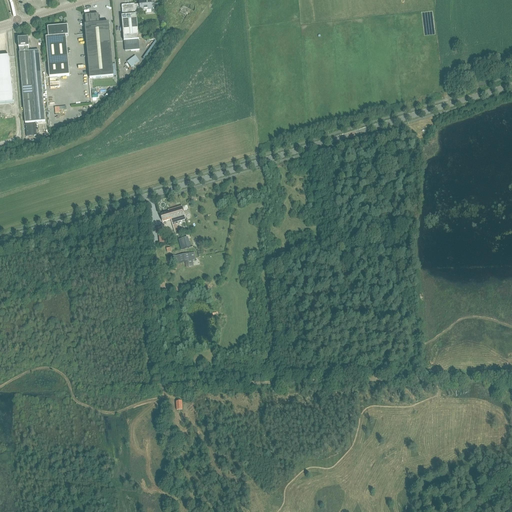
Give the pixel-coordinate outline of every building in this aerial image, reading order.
[(151,2),(151,1),(139,2),(140,5),(135,5),(135,10),(140,10),(140,11),(146,10),(146,9),(151,9),(152,13),(156,13),(159,13),(158,6),(151,6),(151,2)] [(130,41),(131,51),(139,51),(138,40),(139,40),(137,15),(136,15),(135,10),(135,5),(135,4),(122,5),(123,16),(121,16),(124,42),(130,41)] [(86,25),(85,25),(89,79),(113,77),(108,23),(99,24),(99,15),(85,16),(86,25)] [(46,38),(49,78),(69,76),(66,36),(68,36),(67,26),(47,28),(48,38),(46,38)] [(20,53),(29,52),(28,48),(29,48),(28,39),(18,39),(19,49),(20,53)] [(39,51),(29,52),(20,53),(19,53),(25,124),(45,122),(39,51)] [(136,54),(128,61),(133,67),(141,59),(136,54)] [(0,104),(14,103),(10,57),(0,57),(0,104)] [(30,124),(25,125),(26,137),(31,137),(34,136),(36,136),(35,124),(30,124)] [(183,211),(182,207),(168,211),(168,212),(160,215),(161,219),(162,222),(171,220),(176,236),(179,235),(176,224),(178,224),(177,222),(185,220),(183,211)] [(190,248),(187,238),(178,241),(181,250),(190,248)] [(194,253),(173,257),(170,257),(171,265),(184,262),(185,265),(193,264),(192,261),(195,260),(194,253)]
